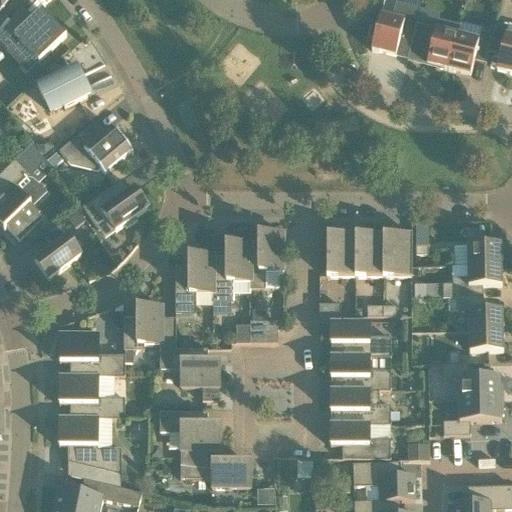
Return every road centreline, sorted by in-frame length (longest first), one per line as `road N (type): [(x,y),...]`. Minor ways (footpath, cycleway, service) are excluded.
road 1 (residential): [(186,200),(511,201)]
road 2 (residential): [(511,120),(489,110),(388,101),(365,87),(328,18)]
road 3 (residential): [(186,200),(147,95),(85,0)]
road 4 (residential): [(9,321),(105,288),(132,269),(186,200)]
road 5 (residential): [(15,511),(20,377),(9,321)]
road 6 (residential): [(328,18),(309,28),(250,19),(201,0)]
